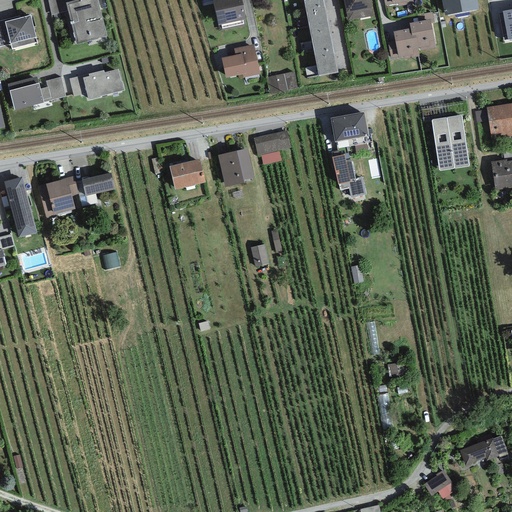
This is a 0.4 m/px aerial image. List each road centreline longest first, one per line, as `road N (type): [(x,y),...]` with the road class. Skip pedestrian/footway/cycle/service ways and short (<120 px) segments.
road 1 (residential): [(0,163),(511,83)]
road 2 (track): [(321,511),(395,496),(435,447),(511,406)]
